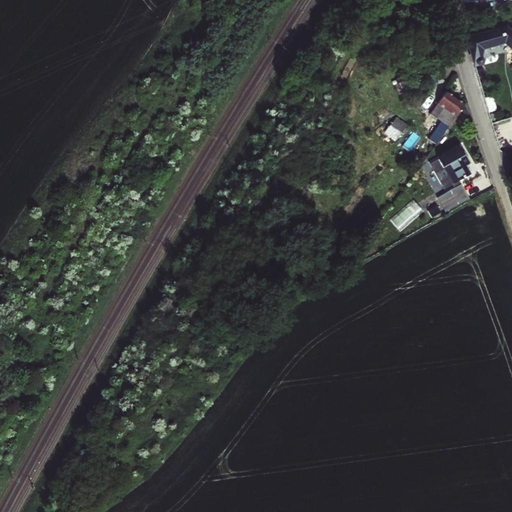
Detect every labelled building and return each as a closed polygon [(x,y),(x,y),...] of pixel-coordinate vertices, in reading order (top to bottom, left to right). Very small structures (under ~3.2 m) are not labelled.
[(467,43),(473,64),(480,66),(481,63),(483,61),(480,59),(483,49),(504,43),(511,50),(511,31),(511,32),(506,29),(486,34),(485,31),(469,36),(470,39),(467,43)] [(430,140),(437,145),(465,106),(456,99),(447,93),(430,116),(443,123),(430,140)] [(408,127),(396,119),(386,134),(397,142),(408,127)] [(439,160),(461,148),(459,144),(437,156),(439,160)] [(430,165),(444,189),(470,175),(468,171),(466,167),(470,165),(461,148),(439,160),(430,165)] [(460,186),(438,199),(445,212),(468,199),(460,186)]
